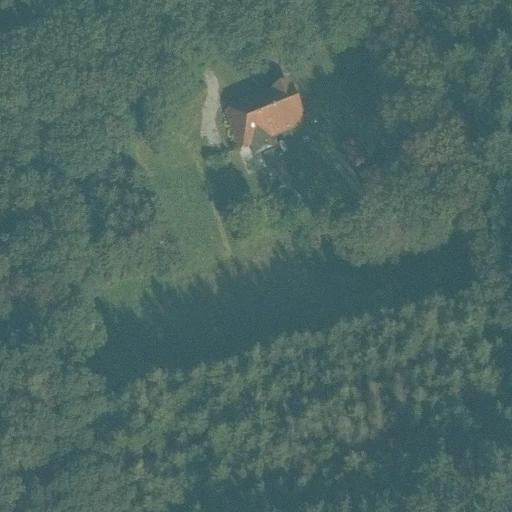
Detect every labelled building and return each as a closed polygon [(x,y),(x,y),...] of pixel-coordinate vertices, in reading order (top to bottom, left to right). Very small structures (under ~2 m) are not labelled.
[(260,100),(263,109),(265,109),(268,108),(270,113),(260,117),(270,139),(304,125),(288,88),(260,100)] [(260,100),(226,114),(241,151),(250,147),(254,157),(274,149),(270,139),(260,117),(270,113),(268,108),(265,109),(263,109),(260,100)] [(355,142),(341,150),(353,171),(367,162),(355,142)] [(281,152),(269,155),(273,173),(285,171),(281,152)] [(243,194),(248,206),(239,210),(245,224),(291,204),(278,175),(273,177),(274,181),(243,194)]
